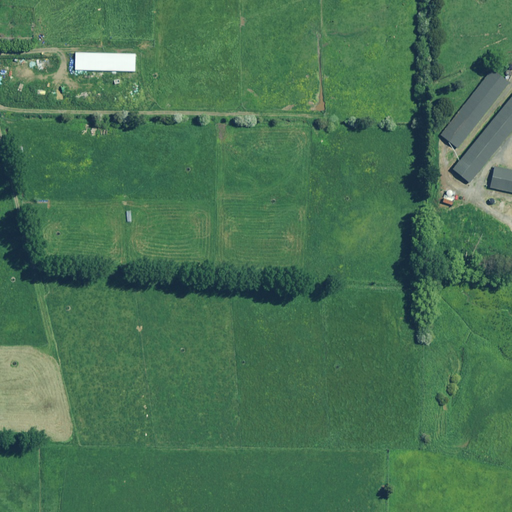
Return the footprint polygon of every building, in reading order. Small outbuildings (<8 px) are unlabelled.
[(135,71),(135,54),(76,53),(75,70),(135,71)] [(492,78),(442,140),(459,154),(509,92),(492,78)] [(511,100),(451,173),(470,189),(511,139),(511,100)] [(511,175),(496,172),(491,193),(511,198),(511,175)] [(454,200),(443,197),(442,202),(452,205),(454,200)]
